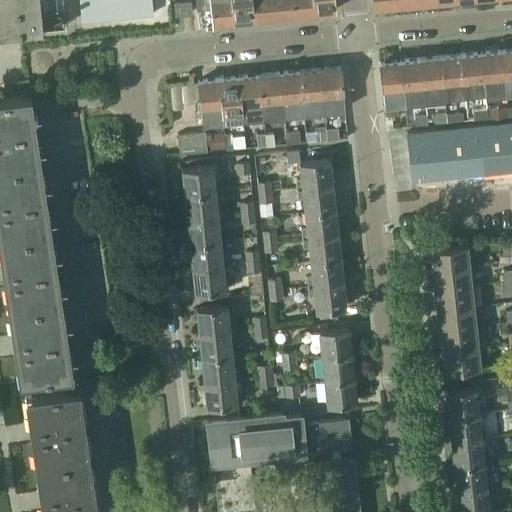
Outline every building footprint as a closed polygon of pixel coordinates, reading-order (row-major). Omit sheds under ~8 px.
[(0,0),(0,6),(2,30),(66,24),(63,0),(0,0)] [(152,0),(79,0),(82,20),(153,13),(152,0)] [(192,12),(190,0),(186,0),(174,1),(176,13),(192,12)] [(233,20),(231,0),(196,0),(197,10),(212,8),(213,22),(233,20)] [(251,0),(231,0),(233,20),(253,18),(251,0)] [(271,0),(251,0),(253,18),(273,16),(271,0)] [(291,0),(271,0),(273,16),(293,14),(291,0)] [(312,0),(291,0),(293,14),(313,12),(312,0)] [(333,0),(312,0),(313,12),(335,10),(333,0)] [(511,48),(502,49),(506,92),(511,91),(511,48)] [(502,49),(481,51),(485,94),(506,92),(502,49)] [(481,51),(461,53),(465,96),(485,94),(481,51)] [(461,53),(440,55),(445,98),(465,96),(461,53)] [(440,55),(420,57),(425,100),(445,98),(440,55)] [(420,57),(400,59),(405,102),(425,100),(420,57)] [(405,102),(400,59),(380,61),(385,104),(386,114),(398,113),(397,103),(405,102)] [(340,65),(319,67),(323,110),(345,108),(340,65)] [(319,67),(299,69),(304,112),(323,110),(319,67)] [(299,69),(278,71),(283,114),(304,112),(299,69)] [(278,71),(259,73),(263,116),(283,114),(278,71)] [(259,73),(238,75),(242,118),(263,116),(259,73)] [(238,75),(218,77),(223,120),(242,118),(238,75)] [(223,120),(218,77),(198,79),(200,100),(197,101),(198,108),(201,109),(202,122),(223,120)] [(0,97),(0,169),(41,163),(30,93),(0,97)] [(507,106),(487,108),(488,117),(507,115),(507,106)] [(473,109),(473,118),(487,117),(486,108),(473,109)] [(446,113),(448,122),(463,120),(462,111),(446,113)] [(415,125),(427,124),(426,113),(414,114),(415,125)] [(447,122),(446,114),(431,115),(432,123),(447,122)] [(412,182),(511,171),(511,120),(407,131),(412,182)] [(298,128),(285,129),(286,143),(299,142),(298,128)] [(339,128),(326,130),(327,139),(339,138),(340,138),(339,128)] [(205,130),(177,133),(179,153),(207,150),(226,148),(225,140),(211,141),(211,133),(206,134),(205,130)] [(325,130),(316,130),(317,140),(326,139),(325,130)] [(265,131),(257,132),(258,145),(266,145),(265,133),(265,131)] [(225,133),(226,148),(235,147),(234,132),(225,133)] [(273,132),(265,133),(266,145),(274,144),(273,132)] [(296,177),(297,186),(332,183),(332,178),(330,178),(329,172),(331,172),(330,158),(299,161),(301,177),(296,177)] [(236,162),(237,172),(250,171),(249,161),(236,162)] [(0,169),(0,240),(52,233),(41,163),(0,169)] [(183,179),(184,192),(215,189),(213,174),(218,174),(217,164),(182,168),(182,172),(184,173),(185,179),(183,179)] [(258,181),(259,191),(271,189),(270,180),(258,181)] [(303,195),(305,210),(335,207),(334,193),(332,193),(331,188),(333,187),(332,183),(297,186),(298,196),(303,195)] [(187,213),(187,216),(222,212),(221,204),(217,204),(215,189),(184,192),(186,206),(188,206),(189,212),(187,213)] [(271,189),(259,191),(260,201),(273,200),(271,189)] [(241,201),(242,211),(254,210),(253,200),(241,201)] [(302,226),(303,235),(338,231),(337,227),(335,227),(335,221),(337,221),(335,207),(305,210),(306,225),(302,226)] [(254,210),(242,211),(243,221),(256,220),(254,210)] [(188,228),(190,241),(220,238),(219,223),(223,223),(222,212),(187,216),(188,221),(190,222),(190,227),(188,228)] [(263,230),(264,240),(277,239),(276,228),(263,230)] [(308,244),(310,259),(341,256),(339,242),(337,242),(336,236),(338,235),(338,231),(303,235),(304,245),(308,244)] [(0,240),(0,253),(9,310),(62,302),(52,233),(0,240)] [(192,262),(192,265),(227,262),(227,253),(222,253),(220,238),(190,241),(191,256),(193,255),(194,261),(192,262)] [(277,239),(264,240),(265,250),(278,249),(277,239)] [(511,241),(503,242),(504,254),(511,254),(511,241)] [(430,247),(432,268),(469,264),(467,243),(430,247)] [(246,250),(247,260),(260,258),(259,249),(246,250)] [(307,275),(308,284),(343,280),(343,276),(341,276),(340,270),(342,270),(341,256),(310,259),(312,274),(307,275)] [(260,258),(247,260),(248,270),(261,269),(260,258)] [(227,262),(192,265),(193,270),(195,271),(195,277),(193,277),(195,291),(225,288),(224,272),(229,272),(227,262)] [(432,268),(434,288),(471,284),(469,264),(432,268)] [(280,277),(268,279),(269,289),(282,288),(280,277)] [(343,280),(308,284),(309,293),(314,293),(316,309),(346,305),(345,291),(343,291),(342,286),(344,285),(343,280)] [(434,288),(437,309),(473,305),(471,284),(434,288)] [(282,288),(269,289),(270,299),(283,298),(282,288)] [(62,302),(9,310),(19,380),(73,372),(62,302)] [(199,327),(199,333),(235,328),(234,319),(229,319),(227,303),(197,307),(198,321),(200,321),(201,326),(199,327)] [(437,309),(439,329),(476,325),(473,305),(437,309)] [(253,316),(254,326),(267,325),(265,315),(253,316)] [(267,325),(254,326),(255,336),(268,335),(267,325)] [(439,329),(441,349),(478,345),(476,325),(439,329)] [(319,330),(322,355),(351,352),(349,327),(319,330)] [(200,342),(202,356),(232,353),(231,338),(236,337),(235,328),(199,333),(200,336),(202,336),(202,342),(200,342)] [(478,345),(441,349),(444,371),(480,367),(478,345)] [(282,351),(283,360),(295,358),(294,350),(282,351)] [(322,355),(325,379),(354,376),(351,352),(322,355)] [(204,377),(204,381),(240,377),(239,367),(234,368),(232,353),(202,356),(203,370),(205,370),(206,376),(204,377)] [(295,358),(283,360),(284,368),(296,367),(295,358)] [(258,365),(259,375),(272,373),(271,363),(258,365)] [(272,373),(259,375),(260,385),(273,384),(272,373)] [(354,376),(325,379),(327,404),(357,400),(354,376)] [(240,377),(204,381),(205,385),(207,385),(208,391),(206,391),(207,406),(238,402),(236,387),(241,386),(240,377)] [(298,382),(285,383),(287,396),(299,394),(298,382)] [(498,399),(508,398),(507,385),(497,386),(498,399)] [(25,396),(36,465),(89,457),(79,387),(25,396)] [(446,390),(448,415),(479,412),(477,397),(482,397),(481,387),(446,390)] [(272,392),(264,392),(265,400),(273,400),(272,392)] [(214,461),(219,511),(233,510),(233,506),(241,505),(241,509),(255,507),(250,457),(305,452),(301,413),(283,414),(283,410),(208,418),(212,461),(214,461)] [(448,415),(451,440),(486,436),(485,427),(481,427),(479,412),(448,415)] [(308,421),(312,451),(352,447),(349,416),(308,421)] [(451,440),(454,464),(484,461),(483,446),(487,445),(486,436),(451,440)] [(359,511),(359,509),(353,455),(321,459),(326,511),(359,511)] [(36,465),(42,511),(97,511),(89,457),(36,465)] [(454,464),(457,488),(492,485),(491,475),(486,476),(484,461),(454,464)] [(457,488),(459,511),(466,511),(490,509),(488,495),(493,494),(492,485),(457,488)]
